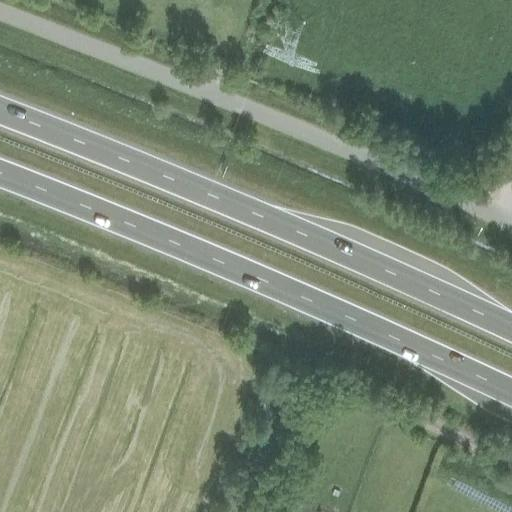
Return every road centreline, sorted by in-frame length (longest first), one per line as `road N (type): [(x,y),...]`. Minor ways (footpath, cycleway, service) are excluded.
road 1 (trunk): [(0,173),(511,392)]
road 2 (trunk): [(511,330),(281,224),(0,112)]
road 3 (unclassified): [(511,224),(0,11)]
road 4 (unclassified): [(253,511),(299,391),(315,386),(390,417)]
